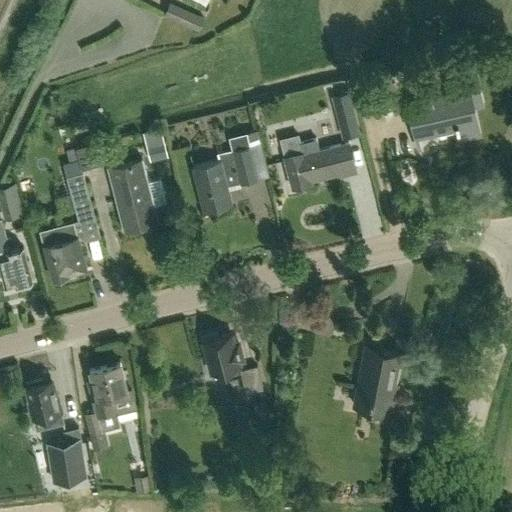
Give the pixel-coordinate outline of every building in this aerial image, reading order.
[(170,16),(197,29),(202,17),(175,5),(170,16)] [(451,92),(409,102),(416,134),(457,124),(460,136),(479,132),(473,104),(482,102),(474,65),(446,72),(451,92)] [(381,104),(398,101),(395,86),(378,90),(381,104)] [(348,92),(333,96),(343,138),(359,134),(348,92)] [(142,133),(146,148),(163,143),(159,129),(142,133)] [(193,166),(204,210),(231,204),(227,186),(268,176),(256,130),(229,137),(232,149),(217,153),(218,159),(193,166)] [(316,138),(300,142),(302,151),(284,156),(292,187),(311,182),(309,174),(339,167),(341,175),(356,171),(349,143),(349,142),(319,150),(316,138)] [(158,221),(142,157),(107,166),(123,230),(158,221)] [(61,191),(70,222),(39,230),(52,279),(68,275),(67,274),(87,269),(78,235),(81,234),(78,221),(95,216),(83,172),(81,164),(57,170),(59,181),(67,178),(70,189),(61,191)] [(0,196),(2,203),(19,199),(15,182),(0,186),(0,196)] [(439,198),(417,204),(422,222),(444,216),(439,198)] [(0,270),(1,271),(5,286),(17,283),(22,286),(27,285),(30,280),(32,280),(24,247),(0,252),(0,270)] [(246,393),(263,389),(257,365),(240,370),(238,360),(242,359),(238,342),(233,343),(231,333),(218,336),(217,331),(200,335),(202,341),(203,341),(207,357),(208,357),(212,372),(228,368),(230,376),(241,373),(246,393)] [(365,346),(354,405),(392,412),(403,353),(365,346)] [(94,400),(97,410),(85,413),(95,449),(108,446),(104,430),(103,430),(98,413),(116,408),(117,412),(136,406),(132,389),(128,390),(120,361),(89,369),(93,382),(88,383),(92,400),(94,400)] [(50,378),(26,384),(31,402),(27,403),(32,420),(49,415),(52,425),(64,422),(61,412),(63,412),(58,395),(56,396),(54,387),(53,387),(50,378)] [(256,422),(266,421),(264,402),(254,402),(256,422)] [(86,474),(80,437),(79,429),(63,432),(64,440),(47,443),(53,479),(86,474)]
